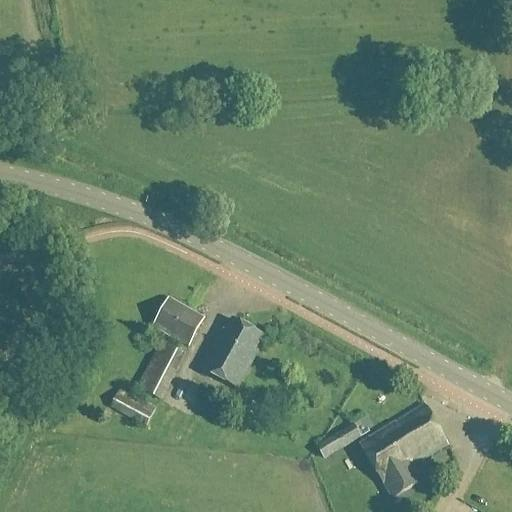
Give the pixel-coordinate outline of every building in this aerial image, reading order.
[(168,299),(153,327),(188,347),(204,319),(168,299)] [(221,331),(200,368),(238,389),(259,351),(255,349),(262,336),(231,319),(224,332),(221,331)] [(161,338),(137,388),(162,402),(186,351),(161,338)] [(157,407),(121,388),(110,408),(146,427),(157,407)] [(424,404),(359,444),(394,500),(422,483),(412,467),(449,444),(424,404)] [(329,439),(336,451),(344,447),(345,448),(361,437),(354,426),(329,439)]
